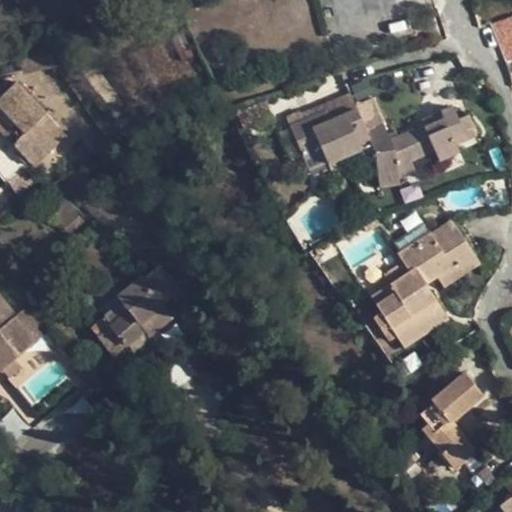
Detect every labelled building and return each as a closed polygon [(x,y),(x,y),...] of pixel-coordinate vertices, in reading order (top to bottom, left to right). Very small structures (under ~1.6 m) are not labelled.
[(511,17),(490,25),(506,62),(511,59),(511,17)] [(58,66),(48,50),(21,59),(24,74),(58,66)] [(0,168),(10,181),(31,168),(68,133),(47,111),(43,113),(14,83),(0,95),(0,129),(1,131),(0,131),(0,168)] [(266,100),(251,105),(256,116),(269,112),(266,100)] [(323,103),(300,113),(303,119),(326,109),(323,103)] [(258,123),(256,116),(251,105),(235,110),(244,128),(258,123)] [(463,130),(457,115),(454,107),(421,121),(423,125),(398,136),(390,139),(387,133),(382,121),(366,128),(358,109),(331,120),(326,109),(303,119),(300,113),(299,110),(286,116),(308,169),(326,162),(331,172),(375,153),(379,185),(400,182),(400,179),(398,165),(411,159),(433,149),(438,159),(459,150),(456,143),(467,139),(463,130)] [(467,111),(457,115),(463,130),(473,125),(467,111)] [(395,130),(387,133),(390,139),(398,136),(395,130)] [(416,172),(411,159),(398,165),(400,179),(416,172)] [(0,177),(5,184),(10,181),(0,168),(0,177)] [(44,206),(53,216),(67,203),(60,194),(44,206)] [(83,223),(67,203),(53,216),(69,235),(83,223)] [(410,272),(391,284),(372,298),(403,345),(448,317),(427,284),(437,277),(458,263),(461,266),(476,256),(452,220),(399,255),(403,262),(410,272)] [(385,273),(391,284),(410,272),(403,262),(385,273)] [(464,272),(461,266),(458,263),(437,277),(443,286),(464,272)] [(126,348),(129,345),(145,332),(148,336),(173,316),(163,303),(180,289),(161,266),(144,280),(142,278),(117,297),(121,303),(91,327),(113,356),(125,346),(126,348)] [(20,323),(0,298),(0,374),(6,370),(16,362),(38,343),(20,323)] [(47,335),(30,314),(20,323),(38,343),(47,335)] [(150,339),(148,336),(145,332),(129,345),(134,352),(150,339)] [(216,361),(201,343),(182,358),(197,376),(216,361)] [(21,368),(16,362),(6,370),(11,377),(21,368)] [(430,400),(425,393),(412,405),(426,424),(422,427),(439,448),(436,451),(451,470),(474,451),(450,420),(483,394),(466,372),(430,400)] [(505,511),(511,511),(511,495),(500,505),(505,511)]
